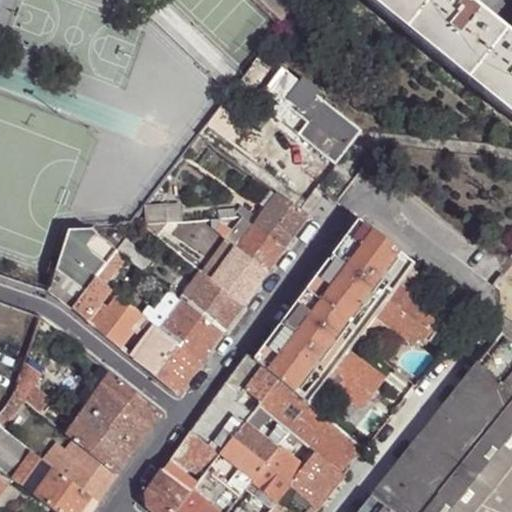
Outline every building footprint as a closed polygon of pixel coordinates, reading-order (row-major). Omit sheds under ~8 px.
[(259,0),(285,26),(300,7),(292,0),(259,0)] [(511,40),(462,0),(365,0),(511,117),(511,40)] [(256,105),(260,108),(288,74),(283,71),(256,105)] [(260,108),(333,166),(347,149),(350,151),(355,145),(352,143),(361,133),(288,74),(260,108)] [(361,133),(352,143),(355,145),(363,135),(361,133)] [(336,168),(350,151),(347,149),(333,166),(336,168)] [(278,196),(254,228),(285,251),(297,235),(309,219),(278,196)] [(239,216),(242,218),(245,221),(250,215),(243,210),(239,216)] [(181,215),(182,222),(210,221),(223,219),(234,219),(233,212),(181,215)] [(225,240),(267,275),(277,262),(285,251),(254,228),(245,221),(242,218),(231,232),(220,223),(214,231),(225,240)] [(223,219),(210,221),(211,228),(214,231),(220,223),(223,219)] [(254,360),(279,381),(308,404),(324,384),(347,353),(359,339),(375,316),(398,286),(413,266),(359,222),(358,223),(323,271),(268,342),(254,360)] [(163,223),(144,224),(177,252),(180,250),(185,242),(163,223)] [(105,286),(96,279),(117,251),(92,227),(69,229),(47,293),(81,317),(106,339),(130,307),(113,293),(104,307),(100,304),(110,291),(105,286)] [(267,275),(225,240),(200,273),(242,308),(255,291),(267,275)] [(126,258),(117,251),(96,279),(105,286),(126,258)] [(200,273),(179,302),(221,336),(232,321),(242,308),(200,273)] [(494,285),(507,296),(511,286),(511,281),(503,274),(494,285)] [(443,321),(398,286),(375,316),(413,345),(419,336),(427,342),(443,321)] [(175,288),(171,295),(174,298),(179,291),(175,288)] [(148,305),(153,310),(158,304),(152,299),(148,305)] [(179,302),(158,330),(200,365),(212,349),(221,336),(179,302)] [(140,304),(134,311),(142,317),(151,324),(156,317),(140,304)] [(459,334),(474,315),(461,304),(445,323),(459,334)] [(118,349),(131,331),(135,335),(139,330),(147,336),(141,343),(138,340),(130,351),(129,350),(126,355),(145,370),(177,396),(192,376),(200,365),(158,330),(151,324),(142,317),(134,311),(130,307),(106,339),(118,349)] [(384,379),(347,353),(324,384),(353,404),(350,409),(358,415),(384,379)] [(237,404),(242,398),(245,392),(261,404),(279,381),(254,360),(248,355),(229,379),(204,413),(189,435),(220,456),(244,424),(252,415),(237,404)] [(21,380),(15,396),(24,403),(41,416),(51,403),(34,389),(41,378),(25,366),(21,380)] [(378,490),(371,498),(388,511),(511,511),(511,396),(476,368),(428,427),(400,462),(378,490)] [(110,374),(68,437),(75,443),(87,452),(118,476),(136,449),(161,415),(110,374)] [(365,451),(308,404),(279,381),(261,404),(258,408),(288,433),(294,437),(312,451),(316,455),(343,477),(355,462),(365,451)] [(15,396),(0,417),(0,427),(4,431),(24,403),(15,396)] [(276,449),(244,424),(220,456),(251,480),(276,449)] [(0,427),(0,469),(56,511),(91,511),(97,505),(67,480),(54,470),(4,431),(0,427)] [(208,471),(220,456),(189,435),(174,456),(203,476),(208,471)] [(75,443),(54,470),(67,480),(87,452),(75,443)] [(304,470),(276,449),(251,480),(279,502),(282,497),(289,488),(304,470)] [(308,465),(316,455),(312,451),(304,461),(308,465)] [(87,452),(67,480),(97,505),(108,489),(118,476),(87,452)] [(332,490),(343,477),(316,455),(308,465),(304,470),(289,488),(316,510),(332,490)] [(251,480),(220,456),(208,471),(239,496),(244,490),(251,480)] [(165,469),(162,474),(146,496),(147,508),(151,511),(174,511),(189,495),(186,492),(182,490),(186,484),(175,475),(170,480),(167,477),(170,473),(165,469)] [(279,502),(251,480),(244,490),(271,511),(277,503),(279,502)] [(209,511),(189,495),(174,511),(209,511)] [(277,503),(284,508),(288,502),(282,497),(279,502),(277,503)] [(388,511),(371,498),(365,505),(359,511),(388,511)] [(287,511),(284,508),(277,503),(271,511),(287,511)]
